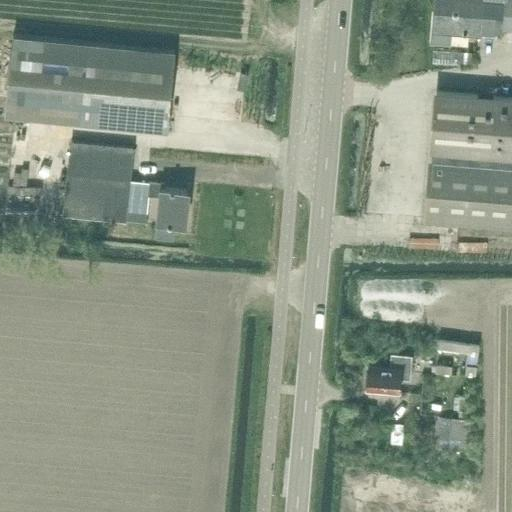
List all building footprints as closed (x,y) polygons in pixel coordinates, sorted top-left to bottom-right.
[(511,0),(435,0),(435,9),(433,9),(430,41),(449,42),(450,29),(479,32),(481,0),(504,0),(504,19),(502,19),(501,24),(504,24),(503,25),(511,25),(511,0)] [(165,132),(174,49),(10,34),(3,116),(165,132)] [(461,55),(461,45),(438,46),(439,56),(461,55)] [(511,96),(463,92),(437,90),(426,218),(511,225),(511,96)] [(68,167),(63,213),(125,219),(126,206),(147,208),(149,192),(161,194),(158,221),(156,236),(173,237),(174,231),(174,226),(174,223),(184,224),(187,188),(163,186),(163,183),(128,179),(132,146),(70,141),(68,167)] [(479,351),(480,341),(438,337),(437,347),(479,351)] [(410,378),(412,355),(391,353),(390,366),(369,364),(367,388),(399,390),(400,377),(410,378)] [(474,420),(440,415),(436,446),(470,451),(474,420)]
